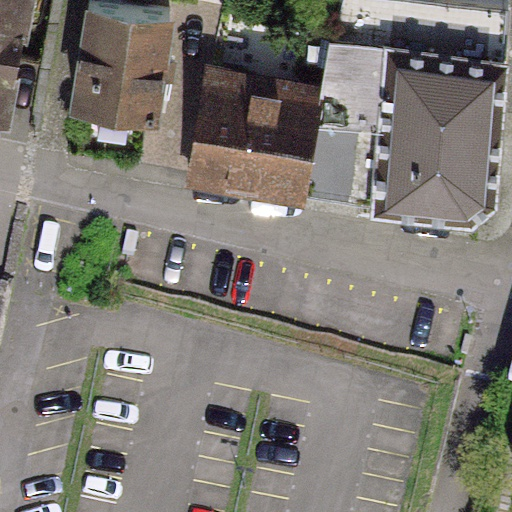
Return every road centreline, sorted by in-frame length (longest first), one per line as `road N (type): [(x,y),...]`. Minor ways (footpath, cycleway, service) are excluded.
road 1 (residential): [(510,287),(0,164)]
road 2 (residential): [(510,287),(453,511)]
